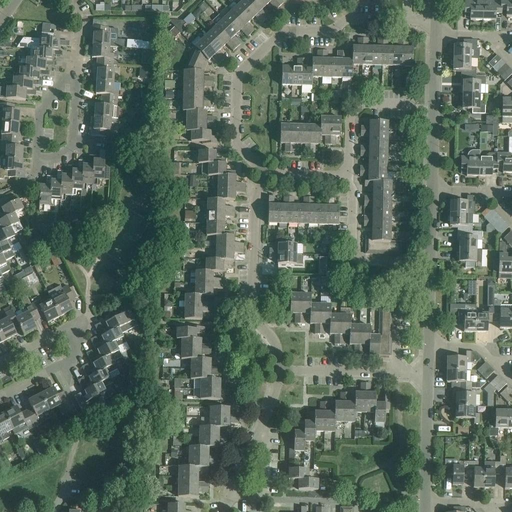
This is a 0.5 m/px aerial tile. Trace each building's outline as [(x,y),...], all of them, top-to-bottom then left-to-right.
[(262,24),(265,20),(245,0),(243,0),(238,6),(251,20),(255,16),(262,24)] [(259,0),(245,0),(265,20),(269,17),(262,10),(266,6),(259,0)] [(276,10),(280,6),(273,0),(259,0),(266,6),(269,3),(276,10)] [(500,0),(500,2),(483,2),(482,21),(495,21),(495,16),(500,16),(500,19),(500,0)] [(511,0),(500,0),(500,19),(501,19),(501,12),(506,13),(506,17),(511,17),(511,0)] [(96,4),(95,10),(104,11),(104,1),(100,1),(100,4),(96,4)] [(470,20),(482,21),(483,2),(465,1),(464,18),(465,18),(465,15),(470,16),(470,20)] [(199,7),(199,8),(204,13),(209,8),(204,3),(199,7)] [(247,24),(251,20),(238,6),(230,13),(251,34),(254,31),(247,24)] [(199,8),(191,15),(195,19),(196,20),(204,13),(199,8)] [(251,34),(230,13),(223,20),(237,34),(241,30),(248,37),(251,34)] [(181,33),(182,21),(168,20),(181,33)] [(233,37),(237,34),(223,20),(216,27),(236,48),(240,45),(233,37)] [(180,33),(174,27),(169,32),(175,38),(180,33)] [(233,51),(236,48),(216,27),(209,34),(222,48),(226,44),(233,51)] [(93,34),(93,46),(109,47),(124,48),(124,40),(117,40),(117,30),(109,29),(91,28),(90,34),(93,34)] [(23,38),(16,48),(27,49),(58,51),(56,51),(56,46),(59,46),(59,41),(53,40),(53,34),(41,33),(41,40),(23,38)] [(222,48),(209,34),(202,40),(222,62),(225,58),(219,51),(222,48)] [(352,66),(362,66),(363,39),(358,39),(358,47),(352,47),(352,61),(352,66)] [(362,66),(372,66),(372,48),(367,48),(368,39),(363,39),(362,66)] [(372,66),(382,66),(383,39),(378,39),(378,48),(372,48),(372,66)] [(382,66),(392,67),(392,48),(387,48),(387,40),(383,39),(382,66)] [(126,48),(153,50),(154,43),(142,43),(142,42),(127,40),(126,48)] [(222,62),(202,40),(194,47),(208,61),(212,58),(219,65),(222,62)] [(392,48),(392,67),(402,67),(403,40),(398,40),(398,48),(392,48)] [(407,40),(403,40),(402,67),(412,67),(413,49),(407,49),(407,40)] [(453,58),(470,59),(479,59),(479,49),(476,49),(476,41),(463,40),(463,46),(453,46),(453,58)] [(109,54),(109,47),(93,46),(92,58),(100,59),(100,64),(94,64),(117,66),(118,55),(109,54)] [(183,71),(183,72),(203,72),(202,71),(207,61),(208,62),(208,61),(194,47),(194,48),(195,48),(185,71),(183,71)] [(58,52),(58,51),(27,49),(27,55),(26,59),(52,61),(49,61),(49,56),(52,56),(52,51),(58,52)] [(312,78),(322,78),(322,51),(318,51),(317,60),(312,60),(312,68),(312,78)] [(322,78),(332,78),(332,60),(327,60),(327,51),(322,51),(322,78)] [(332,78),(342,79),(342,52),(337,52),(337,60),(332,60),(332,78)] [(352,79),(352,66),(352,61),(347,61),(347,52),(342,52),(342,79),(352,79)] [(488,64),(492,68),(501,60),(497,56),(488,64)] [(461,76),(468,76),(476,77),(476,68),(470,68),(470,59),(453,58),(453,71),(461,71),(461,76)] [(20,69),(45,71),(42,70),(43,66),(45,66),(46,61),(52,61),(26,59),(26,65),(20,65),(20,69)] [(281,86),(291,86),(292,68),(287,68),(287,59),(282,59),(281,86)] [(297,68),(292,68),(291,86),(301,86),(302,59),(297,59),(297,68)] [(307,59),(302,59),(301,86),(312,87),(312,78),(312,68),(307,68),(307,59)] [(505,64),(501,60),(492,68),(496,73),(505,64)] [(96,82),(120,84),(113,83),(114,71),(113,71),(113,66),(117,66),(94,64),(94,70),(97,70),(96,82)] [(505,64),(496,73),(501,77),(509,69),(505,64)] [(13,74),(13,79),(38,81),(38,80),(36,80),(36,75),(39,75),(39,71),(45,71),(20,69),(19,75),(13,74)] [(140,69),(139,79),(151,79),(152,70),(140,69)] [(511,71),(509,69),(501,77),(505,81),(511,74),(511,71)] [(183,72),(183,82),(213,83),(213,78),(203,77),(203,72),(183,72)] [(486,77),(476,77),(468,76),(468,82),(463,82),(462,94),(480,94),(480,85),(485,85),(486,77)] [(38,81),(13,79),(13,85),(7,84),(7,89),(32,90),(29,90),(30,85),(32,85),(33,80),(38,81)] [(166,81),(165,88),(175,89),(176,81),(166,81)] [(102,100),(117,101),(118,91),(119,91),(120,84),(96,82),(96,94),(104,95),(104,100),(102,100)] [(213,87),(213,83),(183,82),(183,92),(203,92),(203,87),(213,87)] [(31,95),(32,90),(7,89),(6,94),(0,94),(0,96),(0,98),(25,101),(25,100),(23,100),(23,95),(31,95)] [(202,97),(203,92),(183,92),(183,102),(212,103),(212,98),(202,97)] [(479,102),(480,94),(462,94),(462,108),(479,108),(479,113),(478,114),(485,114),(485,102),(479,102)] [(94,118),(111,119),(116,119),(118,120),(119,108),(116,108),(117,101),(102,100),(102,101),(104,101),(104,106),(95,105),(94,118)] [(511,124),(511,104),(510,105),(510,100),(502,100),(502,119),(502,124),(511,124)] [(183,102),(183,112),(206,112),(202,112),(202,107),(212,107),(212,103),(183,102)] [(2,123),(19,124),(19,112),(11,111),(11,106),(14,106),(0,104),(0,115),(3,116),(2,123)] [(141,112),(141,121),(149,121),(149,114),(149,112),(141,112)] [(206,118),(206,112),(183,112),(187,112),(186,122),(216,123),(216,118),(206,118)] [(116,119),(111,119),(94,118),(93,130),(90,129),(90,136),(108,137),(109,131),(110,131),(111,123),(116,123),(116,119)] [(321,127),(320,136),(325,136),(325,145),(330,145),(331,118),(320,118),(320,127),(321,127)] [(341,119),(331,118),(330,145),(335,145),(335,137),(340,137),(341,119)] [(183,130),(183,132),(211,133),(211,132),(206,132),(206,127),(216,127),(216,123),(186,122),(186,130),(183,130)] [(361,127),(361,132),(388,132),(388,122),(369,122),(369,127),(361,127)] [(19,124),(2,123),(1,135),(2,135),(2,141),(20,142),(21,136),(18,136),(19,124)] [(290,153),(290,126),(280,126),(280,144),(285,144),(285,153),(290,153)] [(295,144),(300,145),(300,126),(290,126),(290,153),(295,153),(295,144)] [(305,153),(310,154),(310,127),(300,126),(300,145),(305,145),(305,153)] [(320,127),(310,127),(310,154),(314,154),(315,145),(320,145),(320,136),(321,127),(320,127)] [(211,138),(211,133),(183,132),(191,132),(191,142),(202,142),(202,144),(218,145),(218,138),(211,138)] [(387,142),(388,132),(361,132),(360,137),(369,137),(369,142),(387,142)] [(20,142),(2,141),(1,152),(6,152),(5,159),(22,160),(23,148),(14,147),(15,142),(20,143),(20,142)] [(360,152),(387,152),(387,142),(369,142),(369,147),(360,147),(360,152)] [(466,176),(479,177),(479,151),(473,151),(470,152),(468,153),(467,156),(467,157),(461,157),(461,174),(461,170),(466,170),(466,176)] [(479,151),(479,177),(491,177),(491,170),(497,171),(496,175),(497,175),(497,154),(489,154),(485,156),(485,157),(479,157),(479,151)] [(198,165),(208,165),(225,165),(225,160),(215,160),(216,152),(198,152),(198,165)] [(387,162),(387,152),(360,152),(360,157),(369,157),(369,162),(387,162)] [(502,173),(511,173),(511,154),(497,154),(497,175),(497,168),(502,168),(502,173)] [(5,159),(0,159),(0,161),(0,179),(4,180),(4,177),(24,179),(24,172),(21,172),(22,160),(5,159)] [(86,185),(92,186),(94,160),(93,160),(93,166),(88,166),(88,168),(83,168),(83,165),(81,191),(81,197),(85,197),(86,185)] [(94,160),(92,186),(92,191),(96,191),(96,186),(99,186),(99,180),(103,180),(109,181),(110,168),(104,168),(104,161),(99,161),(99,163),(94,163),(94,160)] [(360,167),(360,172),(387,172),(387,162),(369,162),(368,167),(360,167)] [(73,171),(71,196),(75,196),(76,190),(81,191),(83,165),(82,171),(78,171),(78,173),(73,173),(73,171)] [(225,165),(208,165),(208,176),(218,177),(235,177),(235,172),(225,172),(225,165)] [(67,179),(62,178),(60,201),(65,202),(65,196),(71,196),(73,171),(72,170),(72,176),(67,176),(67,179)] [(387,182),(387,172),(360,172),(360,177),(368,177),(368,182),(387,182)] [(52,181),(51,181),(50,207),(54,207),(55,201),(60,201),(62,178),(62,176),(57,175),(57,181),(56,184),(51,184),(52,181)] [(235,184),(235,177),(218,177),(217,188),(245,189),(245,184),(235,184)] [(44,206),(50,207),(51,181),(51,182),(46,181),(46,186),(41,186),(39,212),(44,212),(44,206)] [(373,187),(373,192),(392,192),(392,182),(387,182),(368,182),(364,182),(364,187),(373,187)] [(217,201),(224,201),(234,201),(235,194),(245,194),(245,189),(217,188),(217,200),(217,201)] [(391,202),(392,192),(373,192),(373,197),(364,197),(364,202),(391,202)] [(450,202),(450,214),(472,215),(473,196),(467,196),(467,202),(450,202)] [(268,224),(278,224),(278,206),(273,206),(273,197),(268,197),(268,224)] [(284,206),(278,206),(278,224),(288,224),(288,197),(284,197),(284,206)] [(288,224),(298,225),(298,206),(293,206),(293,197),(288,197),(288,224)] [(298,225),(308,225),(309,198),(304,198),(304,206),(298,206),(298,225)] [(308,225),(318,225),(318,207),(313,207),(313,198),(309,198),(308,225)] [(318,225),(328,225),(329,198),(324,198),(324,207),(318,207),(318,225)] [(333,198),(329,198),(328,225),(338,226),(339,207),(333,207),(333,198)] [(192,199),(184,199),(184,207),(192,207),(192,199)] [(0,221),(15,214),(24,209),(19,200),(1,209),(4,214),(0,215),(0,221)] [(207,200),(207,212),(234,213),(234,208),(224,208),(224,201),(217,201),(217,200),(207,200)] [(373,207),(372,212),(391,212),(391,202),(364,202),(364,207),(373,207)] [(484,218),(488,222),(496,214),(492,210),(484,218)] [(184,220),(195,220),(195,212),(185,212),(184,220)] [(207,212),(207,224),(224,225),(224,217),(234,218),(234,213),(207,212)] [(391,212),(372,212),(372,217),(364,217),(364,221),(391,222),(391,212)] [(0,232),(10,228),(13,233),(22,229),(19,223),(15,214),(0,221),(0,232)] [(472,224),(472,215),(450,214),(450,226),(457,227),(457,232),(472,232),(472,224)] [(500,218),(496,214),(488,222),(490,224),(492,227),(500,218)] [(70,215),(69,223),(78,219),(77,215),(70,215)] [(494,229),(496,231),(505,223),(500,218),(492,227),(494,229)] [(391,232),(391,222),(364,221),(363,227),(372,227),(372,232),(391,232)] [(505,223),(496,231),(500,235),(509,227),(505,223)] [(224,225),(207,224),(206,236),(216,237),(233,237),(234,232),(224,232),(224,225)] [(494,229),(492,227),(490,224),(487,227),(486,233),(491,233),(494,229)] [(10,228),(0,232),(0,244),(6,241),(9,247),(18,242),(13,233),(10,228)] [(511,245),(511,230),(503,239),(511,247),(511,245)] [(366,237),(366,242),(372,242),(377,242),(383,242),(389,242),(391,242),(391,232),(372,232),(372,237),(366,237)] [(457,232),(457,238),(459,238),(459,242),(459,250),(476,250),(476,241),(482,241),(482,233),(472,232),(457,232)] [(233,244),(233,237),(216,237),(216,248),(243,249),(243,244),(233,244)] [(0,255),(2,255),(5,260),(14,256),(11,250),(9,247),(6,241),(0,244),(0,255)] [(39,242),(33,245),(35,250),(42,247),(39,242)] [(499,243),(499,255),(499,265),(498,274),(498,280),(510,280),(510,282),(511,282),(511,274),(511,258),(511,260),(506,260),(507,255),(505,243),(499,243)] [(269,254),(296,255),(296,245),(278,244),(278,250),(269,249),(269,254)] [(216,248),(216,260),(233,261),(233,254),(243,254),(243,249),(216,248)] [(459,250),(459,262),(460,262),(465,262),(465,268),(475,268),(481,268),(481,267),(481,259),(482,251),(482,250),(476,250),(459,250)] [(59,253),(50,258),(55,268),(64,263),(59,253)] [(296,255),(269,254),(269,259),(278,259),(277,265),(302,265),(302,255),(296,255)] [(2,255),(0,255),(0,272),(1,275),(10,270),(7,264),(5,260),(2,255)] [(233,266),(233,261),(216,260),(206,260),(206,272),(195,272),(213,273),(223,273),(223,265),(233,266)] [(23,273),(25,278),(34,273),(31,269),(23,273)] [(16,282),(25,278),(23,273),(22,272),(13,277),(16,282)] [(212,280),(213,273),(195,272),(195,284),(222,285),(222,280),(212,280)] [(222,289),(222,285),(195,284),(195,296),(185,296),(202,296),(212,297),(212,289),(222,289)] [(51,300),(60,317),(73,311),(69,303),(75,300),(67,286),(62,289),(60,286),(48,293),(51,300)] [(488,322),(494,322),(494,308),(494,301),(494,293),(490,293),(489,294),(489,303),(490,305),(490,308),(487,308),(487,310),(482,310),(482,314),(476,314),(475,333),(487,333),(488,322)] [(295,324),(300,324),(300,295),(290,295),(290,314),(295,314),(295,324)] [(300,295),(300,324),(304,324),(305,314),(310,315),(310,305),(311,295),(300,295)] [(185,296),(185,308),(212,309),(212,304),(202,303),(202,296),(185,296)] [(48,324),(60,317),(51,300),(39,307),(37,302),(31,305),(38,319),(44,316),(48,324)] [(499,329),(511,329),(511,311),(500,311),(500,301),(494,301),(494,308),(494,322),(500,322),(499,329)] [(25,308),(13,314),(15,319),(18,325),(24,336),(36,329),(33,322),(38,319),(31,305),(25,308)] [(310,305),(310,315),(309,324),(315,325),(315,335),(319,335),(320,305),(310,305)] [(324,325),(329,325),(330,316),(330,306),(320,305),(319,335),(324,335),(324,325)] [(475,333),(476,314),(476,306),(464,305),(464,311),(450,310),(449,325),(464,325),(463,332),(475,333)] [(212,313),(212,309),(185,308),(184,320),(201,320),(202,313),(212,313)] [(13,328),(18,325),(15,319),(13,314),(11,310),(5,313),(7,318),(0,321),(0,334),(4,342),(17,335),(13,328)] [(100,338),(101,337),(118,328),(121,334),(139,325),(131,310),(123,314),(105,323),(108,328),(104,331),(100,323),(94,326),(100,338)] [(335,345),(339,345),(340,316),(330,316),(329,325),(329,335),(335,335),(335,345)] [(350,316),(340,316),(339,345),(344,345),(344,335),(349,335),(349,326),(350,326),(350,316)] [(349,326),(349,335),(349,345),(354,345),(354,356),(359,356),(359,326),(350,326),(349,326)] [(364,346),(369,346),(369,336),(370,336),(370,326),(359,326),(359,356),(364,356),(364,346)] [(182,339),(196,339),(196,335),(204,335),(204,328),(188,327),(188,330),(177,329),(177,340),(182,340),(182,339)] [(96,351),(97,351),(114,342),(117,348),(126,343),(123,338),(121,334),(118,328),(101,337),(104,342),(99,344),(96,337),(90,340),(96,351)] [(379,343),(380,337),(379,337),(370,336),(369,336),(369,346),(369,356),(379,356),(379,349),(379,343)] [(182,339),(182,340),(182,349),(211,350),(211,345),(201,345),(201,340),(196,339),(182,339)] [(92,365),(110,356),(119,351),(117,348),(114,342),(97,351),(99,356),(95,358),(91,351),(86,354),(92,365)] [(211,355),(211,350),(182,349),(181,360),(191,360),(191,359),(201,360),(201,355),(211,355)] [(447,370),(466,371),(466,363),(476,363),(481,358),(476,352),(466,352),(466,358),(447,358),(447,370)] [(88,379),(88,378),(106,369),(108,374),(117,370),(110,356),(92,365),(95,369),(91,372),(87,364),(82,367),(88,379)] [(191,359),(191,360),(191,369),(220,370),(220,366),(210,365),(211,360),(201,360),(191,359)] [(477,371),(481,375),(490,367),(486,363),(477,371)] [(490,367),(481,375),(485,380),(494,371),(490,367)] [(111,379),(108,374),(106,369),(88,378),(91,383),(87,385),(83,378),(77,381),(83,392),(84,392),(102,383),(104,388),(113,383),(111,379)] [(220,375),(220,370),(191,369),(191,380),(201,380),(210,380),(210,375),(220,375)] [(447,376),(447,383),(452,383),(451,388),(453,389),(459,389),(471,389),(471,383),(465,383),(466,371),(447,370),(447,373),(448,373),(448,376),(447,376)] [(494,388),(502,380),(498,376),(489,384),(492,387),(494,388)] [(201,380),(200,390),(230,390),(230,386),(220,386),(220,380),(210,380),(201,380)] [(506,384),(502,380),(494,388),(496,391),(498,393),(506,384)] [(83,414),(99,406),(98,403),(100,396),(106,392),(104,388),(102,383),(84,392),(87,397),(82,399),(80,394),(74,397),(83,414)] [(355,394),(355,404),(354,413),(355,413),(365,413),(365,384),(361,384),(360,394),(355,394)] [(370,384),(365,384),(365,413),(375,413),(375,404),(375,394),(370,394),(370,384)] [(489,384),(484,389),(487,392),(487,407),(493,407),(493,393),(496,391),(494,388),(492,387),(489,384)] [(504,399),(511,391),(511,390),(508,387),(500,395),(504,399)] [(53,388),(40,395),(49,411),(57,407),(62,416),(66,414),(66,415),(73,412),(70,407),(63,392),(57,395),(53,388)] [(453,389),(453,401),(456,401),(457,401),(457,404),(456,404),(456,406),(475,407),(475,394),(471,394),(471,389),(459,389),(453,389)] [(230,390),(200,390),(200,400),(210,400),(220,400),(220,395),(230,395),(230,390)] [(335,403),(334,413),(334,422),(335,422),(344,422),(345,393),(340,393),(340,403),(335,403)] [(350,393),(345,393),(344,422),(355,423),(355,413),(354,413),(355,404),(350,403),(350,393)] [(375,424),(385,424),(385,410),(389,411),(390,394),(385,394),(385,404),(375,404),(375,413),(375,424)] [(31,408),(26,411),(33,426),(39,422),(37,417),(49,411),(40,395),(28,401),(31,408)] [(315,413),(315,432),(324,432),(325,403),(320,403),(320,413),(315,413)] [(330,403),(325,403),(324,432),(335,432),(335,422),(334,422),(334,413),(329,413),(330,403)] [(474,414),(475,407),(456,406),(455,419),(474,419),(474,425),(479,425),(479,415),(474,414)] [(17,407),(4,413),(13,430),(15,434),(21,431),(22,431),(33,426),(26,411),(20,414),(17,407)] [(210,408),(210,418),(239,419),(239,414),(229,414),(229,408),(210,408)] [(498,429),(508,429),(508,412),(495,411),(495,425),(489,425),(489,437),(498,437),(498,429)] [(6,433),(13,430),(4,413),(0,415),(0,442),(9,438),(6,433)] [(315,442),(315,432),(315,413),(310,413),(310,423),(305,422),(305,442),(315,442)] [(210,418),(209,428),(219,428),(229,429),(229,423),(239,423),(239,419),(210,418)] [(305,442),(305,422),(300,422),(300,432),(294,432),(294,445),(289,444),(289,460),(294,460),(294,451),(304,452),(305,442)] [(458,426),(458,436),(468,436),(468,427),(458,426)] [(199,438),(229,439),(229,434),(219,433),(219,428),(209,428),(199,428),(199,438)] [(173,437),(173,446),(181,447),(182,438),(173,437)] [(199,438),(199,448),(208,448),(218,448),(219,443),(229,443),(229,439),(199,438)] [(208,453),(208,448),(199,448),(189,447),(189,457),(218,458),(218,453),(208,453)] [(189,457),(189,467),(208,468),(208,463),(218,463),(218,458),(189,457)] [(504,489),(511,489),(511,470),(505,470),(505,457),(500,457),(500,463),(500,475),(505,475),(504,489)] [(294,470),(294,460),(289,460),(288,480),(308,480),(309,470),(294,470)] [(452,478),(452,486),(463,486),(463,480),(468,480),(469,462),(463,462),(459,462),(458,467),(453,467),(453,469),(452,478)] [(484,489),(484,469),(478,469),(478,462),(469,462),(468,480),(473,480),(473,488),(484,489)] [(484,462),(484,469),(484,489),(494,489),(494,475),(500,475),(500,463),(484,462)] [(178,477),(198,478),(198,472),(208,473),(208,468),(189,467),(178,467),(178,477)] [(198,483),(198,478),(178,477),(178,487),(207,488),(208,483),(198,483)] [(298,490),(318,491),(318,481),(308,480),(288,480),(288,484),(298,485),(298,490)] [(207,493),(207,488),(178,487),(178,498),(197,498),(197,492),(207,493)]
